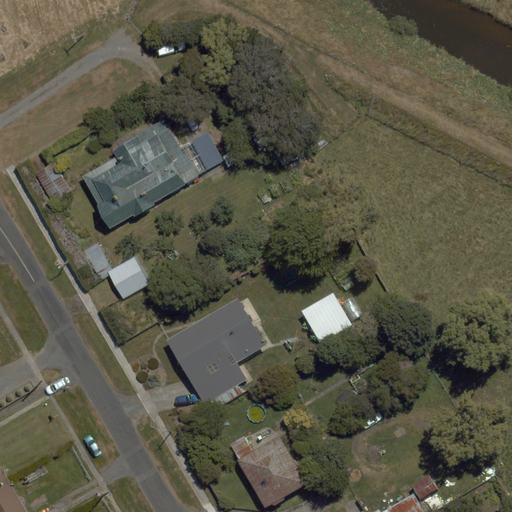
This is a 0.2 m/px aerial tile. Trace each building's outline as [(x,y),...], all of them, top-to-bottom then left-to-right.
[(213,131),(183,150),(164,121),(128,144),(144,169),(93,201),(112,231),(199,176),(197,174),(228,154),(213,131)] [(138,254),(107,272),(123,300),(154,282),(138,254)] [(244,364),(272,347),(243,298),(169,341),(204,401),(250,374),(244,364)] [(275,424),(233,448),(267,507),(309,483),(275,424)] [(24,511),(0,467),(0,511),(24,511)] [(379,511),(362,511),(360,508),(353,511),(421,511),(409,493),(379,511)]
